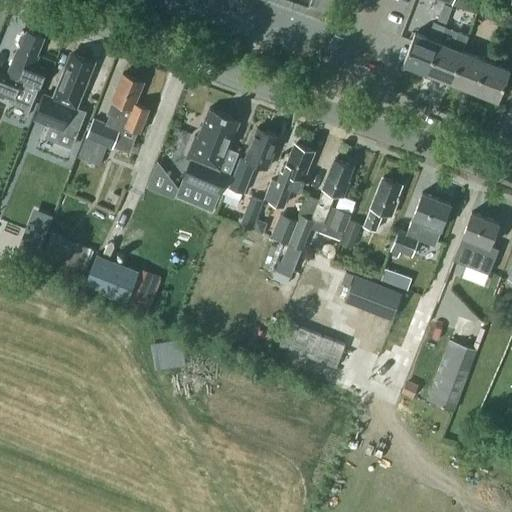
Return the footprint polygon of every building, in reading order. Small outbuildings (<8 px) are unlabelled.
[(475,0),(454,0),(453,3),(472,10),(475,0)] [(481,14),(500,21),(504,11),(485,4),(481,14)] [(511,14),(504,11),(500,21),(511,26),(511,14)] [(403,62),(427,72),(439,40),(445,24),(434,20),(430,31),(432,31),(430,37),(415,31),(403,62)] [(7,76),(0,72),(0,94),(13,100),(12,102),(30,109),(46,68),(35,64),(39,55),(37,54),(44,37),(27,30),(26,31),(21,33),(18,40),(21,45),(20,47),(18,46),(7,76)] [(427,72),(451,81),(463,49),(468,35),(459,31),(453,46),(439,40),(427,72)] [(451,81),(474,90),(486,59),(463,49),(451,81)] [(87,86),(89,80),(89,76),(95,61),(72,52),(54,97),(44,93),(34,118),(75,134),(74,138),(75,138),(86,110),(75,105),(82,88),(87,86)] [(510,68),(486,59),(474,90),(498,99),(510,68)] [(125,125),(140,130),(149,108),(135,102),(143,80),(123,72),(112,100),(107,113),(110,114),(107,122),(120,127),(123,128),(125,125)] [(183,177),(176,195),(213,210),(220,193),(221,193),(229,173),(216,167),(224,146),(228,147),(233,134),(239,119),(231,116),(210,108),(199,136),(197,135),(192,146),(188,157),(191,159),(184,178),(183,177)] [(120,127),(107,122),(93,116),(77,156),(98,164),(106,144),(112,147),(120,127)] [(235,171),(234,171),(228,186),(243,191),(255,162),(267,166),(279,135),(257,126),(245,157),(241,156),(235,171)] [(265,197),(283,204),(290,185),(300,188),(309,164),(307,164),(313,148),(296,142),(290,157),(288,156),(283,170),(281,169),(276,181),(272,180),(265,197)] [(343,195),(349,180),(347,179),(353,164),(335,157),(318,201),(307,197),(289,242),(302,247),(313,219),(311,218),(312,216),(344,229),(350,213),(330,205),(335,192),(343,195)] [(375,229),(382,211),(391,214),(397,199),(395,198),(401,183),(383,176),(364,225),(375,229)] [(413,216),(406,232),(398,229),(389,252),(397,256),(400,249),(412,254),(418,237),(435,243),(451,202),(423,191),(413,216)] [(250,195),(239,223),(251,228),(262,200),(250,195)] [(33,207),(17,248),(36,255),(52,214),(33,207)] [(458,249),(454,258),(488,271),(498,246),(490,243),(499,221),(492,218),(472,210),(463,234),(458,249)] [(297,219),(284,214),(274,237),(288,242),(297,219)] [(340,241),(353,246),(361,223),(349,218),(340,241)] [(84,272),(82,271),(93,248),(52,230),(37,264),(79,282),(84,272)] [(98,253),(85,284),(127,302),(140,270),(112,258),(98,253)] [(387,267),(382,279),(393,283),(398,271),(387,267)] [(399,314),(407,288),(358,273),(350,300),(399,314)] [(477,310),(493,313),(497,292),(481,289),(477,310)] [(184,335),(155,342),(161,368),(190,361),(184,335)] [(476,349),(449,339),(427,396),(455,407),(476,349)] [(407,379),(402,391),(413,396),(418,384),(407,379)]
